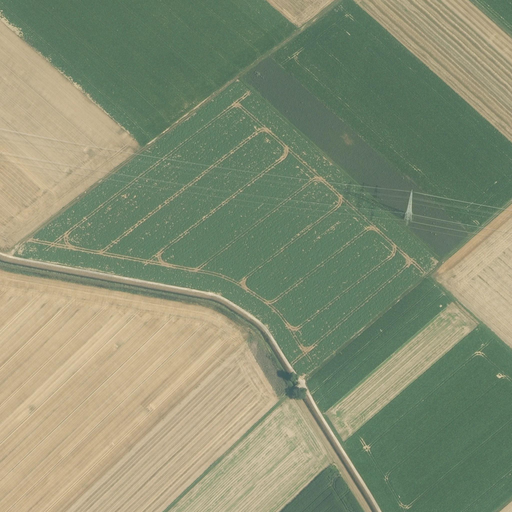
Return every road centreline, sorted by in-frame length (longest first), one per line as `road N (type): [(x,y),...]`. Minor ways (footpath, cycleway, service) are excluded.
road 1 (track): [(511,354),(222,90),(8,258)]
road 2 (track): [(379,511),(254,318),(203,292),(0,255)]
road 3 (track): [(511,201),(301,383)]
road 4 (track): [(302,385),(165,511)]
road 5 (track): [(222,90),(339,0)]
